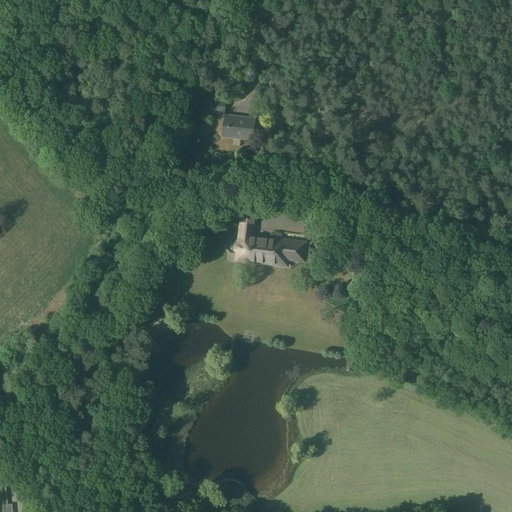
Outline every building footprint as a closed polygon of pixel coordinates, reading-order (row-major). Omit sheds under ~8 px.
[(226,112),(226,108),(226,105),(213,103),(212,110),(226,112)] [(257,119),(226,115),(224,136),(223,136),(254,140),(256,119),(257,119)] [(254,221),(240,219),(236,261),(287,266),(287,261),(303,262),(305,244),(252,238),(254,221)] [(13,485),(24,509),(31,505),(20,481),(13,485)] [(13,511),(13,501),(3,501),(3,511),(13,511)]
